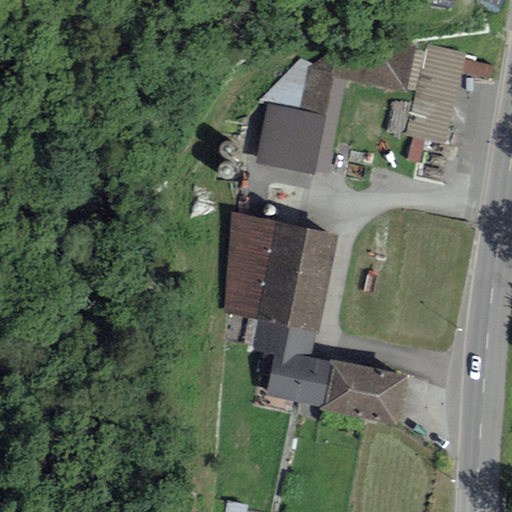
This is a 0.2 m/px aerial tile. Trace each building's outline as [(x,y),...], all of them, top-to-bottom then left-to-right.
[(414,49),(414,47),(357,39),(313,65),(307,69),(297,110),(325,116),(332,77),(405,92),(406,90),(414,49)] [(466,53),(426,44),(424,51),(415,92),(405,136),(412,137),(424,140),(444,145),(461,73),(464,60),(466,53)] [(424,51),(414,49),(406,90),(415,92),(424,51)] [(307,69),(313,65),(300,59),(257,104),(267,105),(297,110),(307,69)] [(493,66),(464,60),(461,73),(490,79),(493,66)] [(297,110),(267,105),(255,165),(313,176),(325,116),(297,110)] [(424,140),(412,137),(406,160),(418,163),(424,140)] [(339,233),(232,213),(222,313),(258,321),(317,333),(339,233)] [(404,282),(388,279),(386,290),(402,293),(404,282)] [(321,407),(329,362),(310,359),(317,333),(258,321),(252,349),(274,355),(265,396),(321,407)] [(330,360),(329,362),(321,407),(321,409),(396,423),(405,374),(330,360)] [(226,501),(223,511),(245,511),(247,505),(226,501)]
